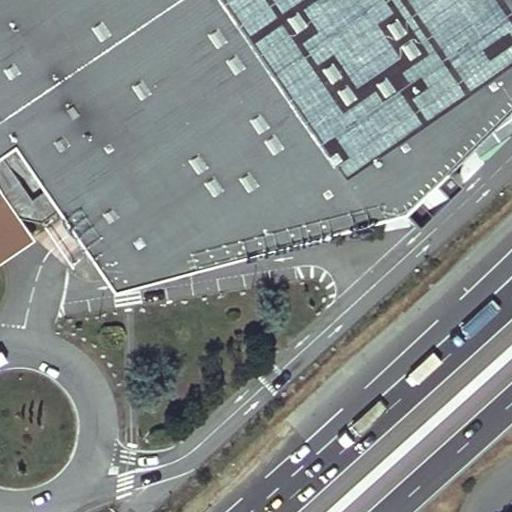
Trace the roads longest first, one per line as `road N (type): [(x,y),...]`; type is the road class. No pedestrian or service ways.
road 1 (motorway): [(511,265),(326,460)]
road 2 (primary): [(511,292),(326,460)]
road 3 (primary): [(383,511),(511,403)]
